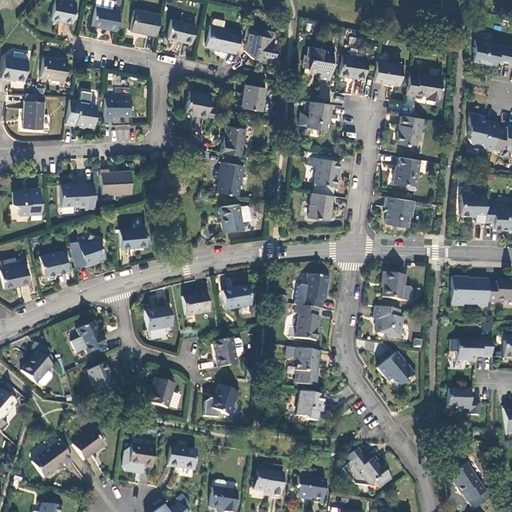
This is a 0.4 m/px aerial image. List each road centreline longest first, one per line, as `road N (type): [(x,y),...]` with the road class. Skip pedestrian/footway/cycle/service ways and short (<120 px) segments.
road 1 (residential): [(353,247),(339,342),(347,373),(429,488),(433,511)]
road 2 (residential): [(120,287),(189,268),(353,247)]
road 3 (residential): [(160,64),(158,133),(146,146),(0,154)]
road 4 (residential): [(511,257),(353,247)]
road 5 (residential): [(373,100),(353,247)]
road 6 (residential): [(197,374),(127,350),(120,287)]
road 7 (residential): [(0,331),(120,287)]
